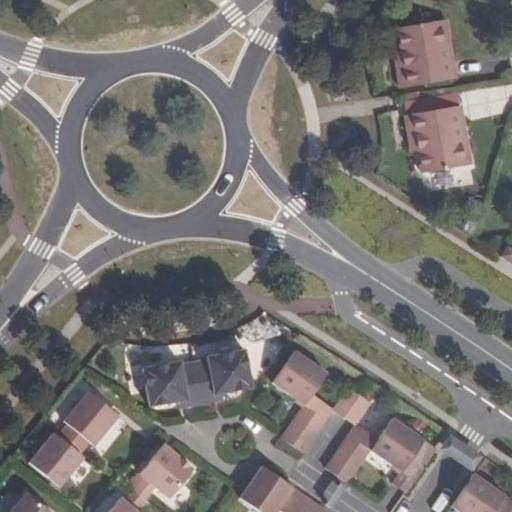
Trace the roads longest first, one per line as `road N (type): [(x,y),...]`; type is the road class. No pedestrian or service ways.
road 1 (residential): [(350,263),(343,309),(489,409)]
road 2 (residential): [(511,369),(350,263)]
road 3 (residential): [(511,316),(429,265),(387,273),(350,263)]
road 4 (residential): [(0,334),(140,232)]
road 5 (residential): [(69,173),(42,248),(0,327)]
road 6 (residential): [(350,263),(241,138)]
road 7 (residential): [(207,214),(350,263)]
road 8 (residential): [(236,114),(287,0)]
road 9 (residential): [(421,511),(489,409)]
road 10 (residential): [(117,63),(73,105),(66,165)]
road 11 (residential): [(117,63),(30,57),(0,43)]
